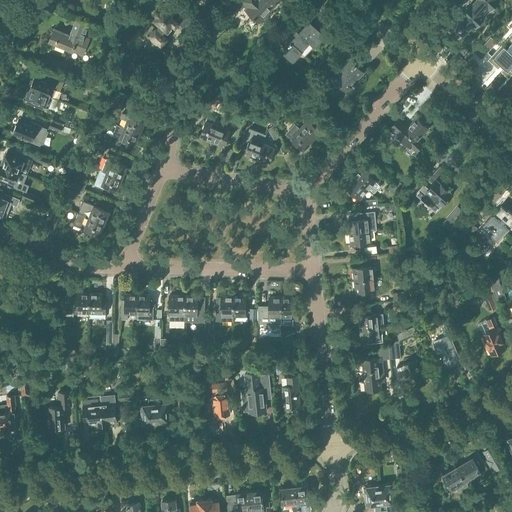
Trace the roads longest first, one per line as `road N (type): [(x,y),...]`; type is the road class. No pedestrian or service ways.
road 1 (residential): [(0,480),(332,447)]
road 2 (residential): [(313,268),(122,268)]
road 3 (residential): [(332,447),(409,433),(511,390)]
road 4 (residential): [(332,447),(313,268)]
road 5 (residential): [(306,191),(417,60)]
road 6 (residential): [(306,191),(164,167)]
road 7 (residential): [(122,268),(71,260),(0,231)]
road 8 (residential): [(511,145),(417,60)]
